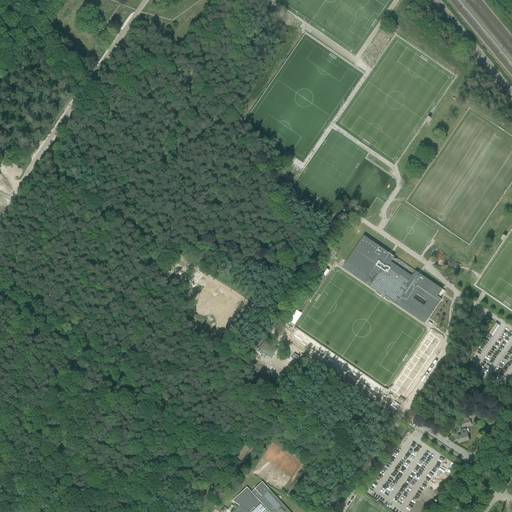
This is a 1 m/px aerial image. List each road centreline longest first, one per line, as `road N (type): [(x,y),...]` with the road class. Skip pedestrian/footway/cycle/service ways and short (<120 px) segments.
road 1 (unclassified): [(13,200),(145,0)]
road 2 (tertiary): [(511,94),(434,0)]
